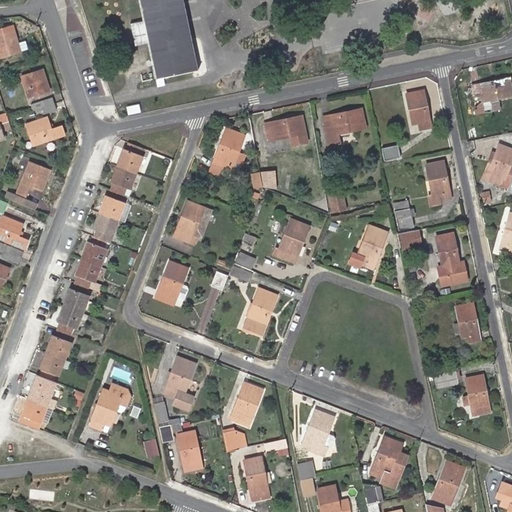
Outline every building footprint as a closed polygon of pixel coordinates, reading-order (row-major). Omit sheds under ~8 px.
[(156,0),(139,0),(156,78),(197,70),(190,37),(166,43),(156,0)] [(190,37),(182,0),(156,0),(166,43),(190,37)] [(0,33),(0,58),(21,51),(14,30),(0,33)] [(42,68),(22,75),(29,97),(50,90),(42,68)] [(511,92),(509,78),(472,85),(475,96),(481,95),(482,101),(511,94),(511,92)] [(406,94),(412,123),(418,122),(419,128),(430,126),(423,90),(406,94)] [(36,109),(54,103),(52,98),(31,105),(32,110),(36,109)] [(57,111),(54,103),(36,109),(38,117),(57,111)] [(361,108),(323,116),(325,125),(323,126),(328,147),(338,145),(336,133),(365,127),(361,108)] [(0,114),(0,123),(9,121),(7,113),(0,114)] [(302,115),(266,123),(268,134),(274,133),(275,139),(305,133),(302,115)] [(33,144),(65,135),(61,125),(52,129),(48,116),(26,124),(33,144)] [(245,135),(226,127),(210,171),(222,176),(225,168),(231,170),(245,135)] [(150,149),(129,141),(127,149),(124,148),(117,165),(119,166),(136,172),(142,155),(148,156),(150,149)] [(400,156),(398,144),(382,147),(385,160),(400,156)] [(511,149),(498,144),(486,179),(496,183),(499,177),(505,179),(511,159),(511,149)] [(30,186),(42,191),(51,170),(30,161),(17,192),(26,196),(30,186)] [(426,165),(431,194),(438,193),(439,200),(450,197),(443,161),(426,165)] [(129,189),(136,172),(119,166),(116,173),(114,172),(111,181),(113,182),(111,189),(123,194),(126,187),(129,189)] [(264,172),(265,187),(278,188),(277,170),(264,172)] [(132,189),(129,189),(126,187),(123,194),(127,195),(129,196),(132,189)] [(123,194),(111,189),(108,195),(106,194),(99,212),(101,213),(117,219),(124,201),(121,200),(123,194)] [(347,208),(343,189),(330,192),(333,211),(347,208)] [(18,202),(20,196),(7,191),(5,197),(18,202)] [(439,200),(438,193),(431,194),(428,196),(430,206),(440,204),(439,200)] [(38,203),(25,198),(23,204),(35,210),(38,203)] [(393,203),(398,230),(413,226),(408,200),(393,203)] [(131,205),(124,201),(117,219),(126,222),(131,205)] [(194,234),(204,207),(188,201),(174,236),(193,243),(197,236),(194,234)] [(377,218),(392,215),(389,203),(375,206),(377,218)] [(109,241),(117,219),(101,213),(98,220),(97,219),(93,227),(96,228),(93,236),(109,241)] [(511,214),(508,214),(499,249),(511,253),(511,214)] [(3,215),(0,222),(0,237),(26,248),(29,240),(19,236),(24,224),(3,215)] [(273,254),(295,262),(308,227),(290,219),(278,248),(276,247),(273,254)] [(373,268),(387,232),(368,225),(357,255),(354,254),(352,260),(360,263),(373,268)] [(418,232),(401,235),(403,247),(420,244),(418,232)] [(459,262),(453,233),(436,237),(442,266),(438,268),(442,287),(468,281),(464,261),(459,262)] [(109,241),(93,236),(90,242),(88,241),(81,259),(84,260),(99,266),(109,241)] [(24,252),(5,244),(3,250),(22,258),(24,252)] [(22,258),(3,250),(0,248),(0,255),(19,264),(22,258)] [(239,252),(235,261),(251,267),(254,258),(239,252)] [(216,265),(229,271),(232,264),(219,258),(216,265)] [(91,288),(99,266),(84,260),(81,266),(79,265),(75,274),(78,275),(75,282),(88,286),(91,288)] [(170,261),(156,297),(174,304),(188,269),(170,261)] [(0,289),(1,289),(10,268),(0,263),(0,289)] [(252,272),(234,265),(231,273),(249,280),(252,272)] [(216,270),(211,283),(221,287),(226,274),(216,270)] [(85,293),(88,286),(75,282),(72,288),(70,287),(64,305),(65,306),(82,312),(89,295),(85,293)] [(257,287),(242,328),(261,335),(276,295),(257,287)] [(480,339),(473,303),(455,307),(461,337),(467,336),(469,342),(480,339)] [(76,328),(82,312),(65,306),(63,313),(61,312),(58,321),(60,322),(57,329),(70,333),(72,326),(76,328)] [(70,333),(57,329),(55,335),(53,334),(46,352),(48,353),(64,359),(71,341),(67,340),(70,333)] [(58,375),(64,359),(48,353),(46,360),(43,359),(40,367),(42,368),(40,375),(52,380),(55,374),(58,375)] [(177,357),(163,392),(176,397),(173,404),(188,410),(193,398),(184,393),(196,364),(177,357)] [(456,372),(434,376),(437,387),(458,382),(456,372)] [(468,395),(470,404),(472,414),(490,411),(482,374),(464,378),(468,395)] [(28,399),(30,400),(47,406),(53,389),(50,387),(52,380),(40,375),(37,383),(34,382),(28,399)] [(245,417),(251,420),(263,389),(244,382),(230,417),(243,423),(245,417)] [(110,391),(103,388),(89,424),(101,429),(104,423),(109,425),(118,403),(126,406),(130,395),(128,389),(112,383),(110,391)] [(464,405),(470,404),(468,395),(461,396),(464,405)] [(25,405),(20,421),(38,428),(40,421),(47,406),(30,400),(27,406),(25,405)] [(164,401),(154,403),(159,426),(169,424),(168,420),(164,401)] [(47,406),(40,421),(47,424),(53,408),(47,406)] [(315,409),(301,446),(323,454),(327,445),(322,444),(333,416),(315,409)] [(249,426),(251,420),(245,417),(243,423),(249,426)] [(169,424),(159,426),(163,442),(173,439),(172,432),(181,430),(179,422),(169,424)] [(196,461),(201,460),(195,429),(178,433),(185,470),(197,468),(196,461)] [(223,431),(227,451),(239,449),(236,434),(234,429),(223,431)] [(241,433),(236,434),(239,449),(244,448),(241,433)] [(392,467),(399,450),(402,443),(383,436),(370,472),(396,482),(401,470),(392,467)] [(148,456),(159,452),(156,439),(144,441),(148,456)] [(288,446),(286,439),(265,443),(266,451),(278,448),(288,446)] [(288,446),(278,448),(279,456),(289,454),(288,446)] [(408,453),(399,450),(392,467),(401,470),(408,453)] [(269,497),(261,456),(244,460),(252,500),(269,497)] [(309,461),(298,464),(301,479),(312,477),(309,461)] [(446,461),(432,496),(444,501),(447,495),(453,497),(464,468),(446,461)] [(301,479),(304,495),(315,493),(312,477),(301,479)] [(380,485),(375,486),(379,502),(383,501),(380,485)] [(340,511),(334,486),(317,489),(322,511),(340,511)] [(364,489),(367,505),(377,502),(379,502),(375,486),(364,489)] [(379,511),(377,502),(367,505),(368,511),(379,511)]
